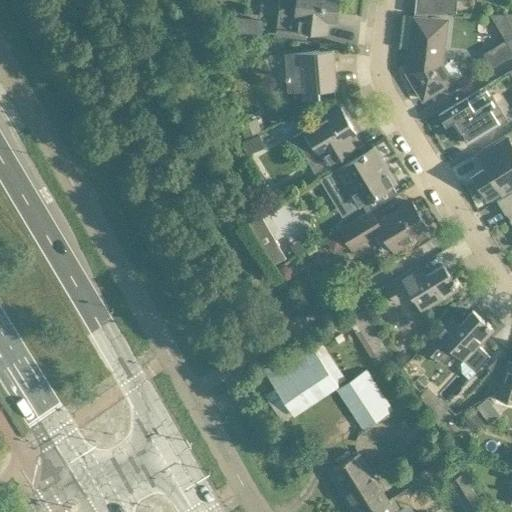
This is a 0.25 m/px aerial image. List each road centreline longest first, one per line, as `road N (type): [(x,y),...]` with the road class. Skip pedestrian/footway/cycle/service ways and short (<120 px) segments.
road 1 (unclassified): [(258,511),(0,54)]
road 2 (primary): [(164,452),(134,382),(0,159)]
road 3 (residential): [(511,291),(383,82),(384,0)]
road 4 (primary): [(0,338),(86,478)]
